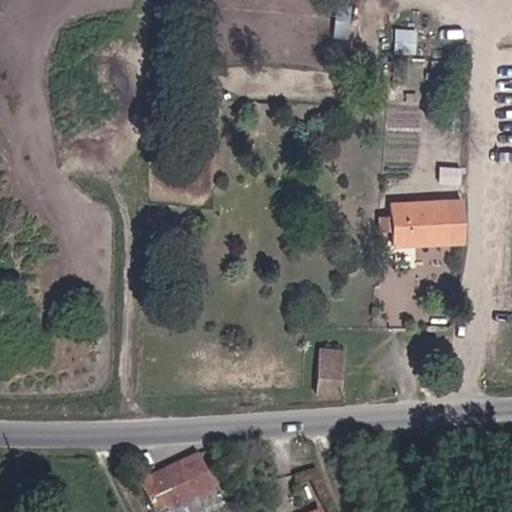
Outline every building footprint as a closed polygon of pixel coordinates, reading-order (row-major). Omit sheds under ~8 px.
[(371,202),(372,219),(372,234),(442,230),(441,186),(371,189),(371,202)] [(355,219),(372,219),(371,202),(355,202),(355,219)] [(303,349),(330,349),(330,334),(303,334),(303,349)] [(329,384),(330,349),(303,349),(301,383),(329,384)] [(185,447),(121,474),(135,508),(198,481),(185,447)] [(19,454),(0,462),(0,470),(7,486),(27,478),(19,454)]
